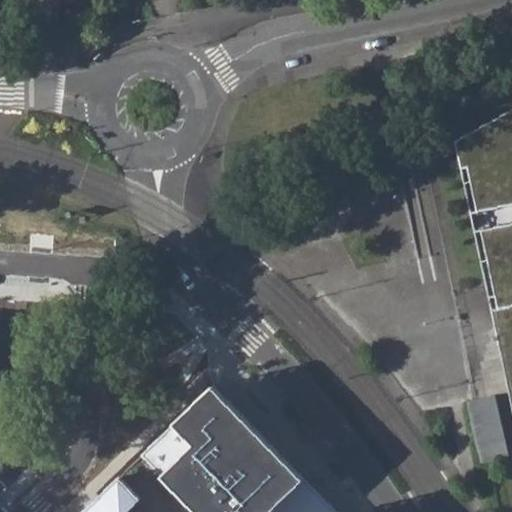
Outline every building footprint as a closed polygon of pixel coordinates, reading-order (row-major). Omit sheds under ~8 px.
[(55,0),(55,2),(72,2),(72,11),(81,11),(86,6),(86,3),(116,3),(115,0),(55,0)] [(511,110),(457,140),(462,168),(468,166),(477,211),(511,203),(511,223),(481,230),(498,308),(500,307),(511,364),(511,110)] [(511,364),(500,307),(498,308),(481,230),(511,223),(511,203),(477,211),(468,166),(462,168),(511,407),(511,364)] [(338,511),(215,385),(143,455),(199,511),(338,511)] [(507,456),(493,396),(467,402),(481,462),(489,460),(507,456)] [(133,511),(146,500),(122,476),(84,511),(133,511)]
